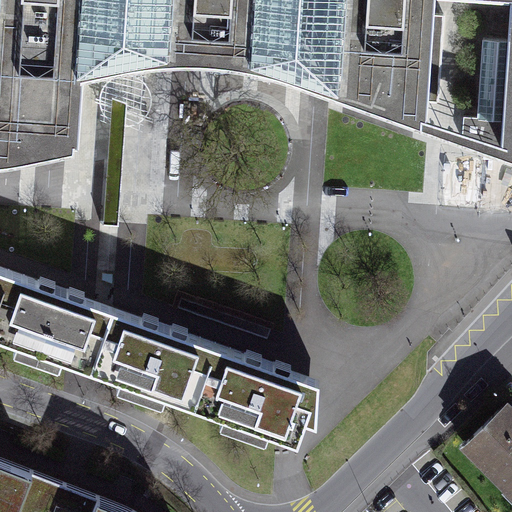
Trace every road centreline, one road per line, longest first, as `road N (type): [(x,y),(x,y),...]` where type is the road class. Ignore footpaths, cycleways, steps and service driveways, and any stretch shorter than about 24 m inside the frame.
road 1 (residential): [(0,392),(106,428),(182,471),(221,511)]
road 2 (residential): [(320,511),(458,371)]
